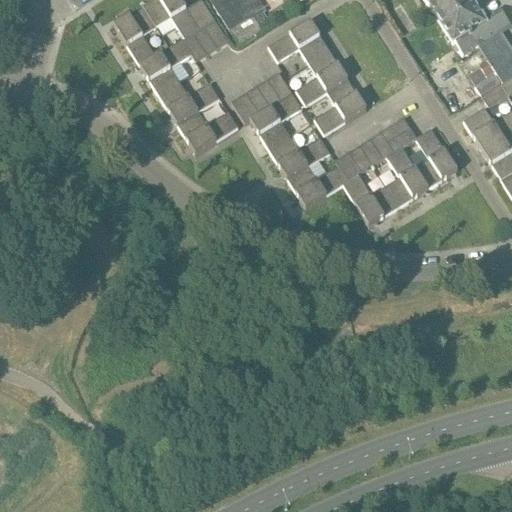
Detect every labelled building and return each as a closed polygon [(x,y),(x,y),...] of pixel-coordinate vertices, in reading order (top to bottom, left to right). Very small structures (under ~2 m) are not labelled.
[(159,0),(143,10),(156,31),(170,22),(183,42),(192,37),(203,30),(214,23),(202,3),(186,13),(178,0),(159,0)] [(208,0),(230,35),(238,47),(260,33),(253,21),(266,14),(257,0),(208,0)] [(422,0),(435,19),(451,8),(445,0),(422,0)] [(445,0),(451,8),(463,0),(445,0)] [(479,50),(488,64),(496,76),(506,69),(489,43),(510,30),(499,12),(484,21),(470,0),(463,0),(451,8),(478,50),(479,50)] [(451,8),(435,19),(453,47),(454,47),(463,60),(478,50),(451,8)] [(156,31),(143,10),(113,29),(139,70),(155,60),(142,40),(156,31)] [(214,23),(203,30),(218,52),(228,45),(214,23)] [(308,68),(329,54),(310,25),(268,51),(278,67),(299,54),(308,68)] [(203,30),(192,37),(207,59),(218,52),(203,30)] [(192,37),(183,42),(181,44),(191,60),(196,66),(207,59),(192,37)] [(181,44),(155,60),(139,70),(158,100),(179,87),(171,73),(191,60),(181,44)] [(329,54),(308,68),(317,82),(296,95),(306,111),(327,98),(348,84),(329,54)] [(502,85),(496,76),(488,64),(479,69),(487,81),(480,85),(474,76),(446,93),(457,112),(502,85)] [(496,76),(502,85),(503,87),(511,81),(511,65),(506,69),(496,76)] [(281,105),(292,98),(279,76),(268,83),(281,105)] [(511,81),(502,88),(508,98),(508,99),(509,100),(511,97),(511,81)] [(270,112),(281,105),(268,83),(256,90),(270,112)] [(348,84),(327,98),(335,111),(314,124),(324,140),(366,113),(348,84)] [(179,87),(158,100),(177,130),(198,117),(220,103),(210,87),(188,101),(179,87)] [(489,111),(508,99),(508,98),(502,88),(501,87),(481,100),(489,111)] [(259,119),(270,112),(256,90),(246,97),(259,119)] [(245,128),(250,125),(259,119),(246,97),(231,106),(245,128)] [(267,152),(288,138),(281,127),(302,113),(292,98),(281,105),(270,112),(259,119),(250,125),(267,152)] [(511,136),(511,114),(494,127),(484,112),(463,125),(482,155),(511,136)] [(198,117),(177,130),(196,159),(238,132),(228,117),(207,130),(198,117)] [(381,136),(388,146),(410,131),(404,122),(381,136)] [(402,151),(415,142),(416,141),(410,131),(388,146),(394,156),(402,151)] [(415,172),(428,193),(458,174),(431,132),(416,141),(415,142),(429,163),(415,172)] [(383,162),(386,160),(394,156),(388,146),(381,136),(371,143),(383,162)] [(511,136),(482,155),(500,184),(511,176),(511,136)] [(287,184),(309,171),(330,157),(320,141),(299,155),(288,138),(267,152),(287,184)] [(360,149),(372,169),(383,162),(371,143),(360,149)] [(348,157),(361,176),(372,169),(360,149),(348,157)] [(402,151),(394,156),(386,160),(400,182),(385,191),(399,212),(428,193),(415,172),(402,151)] [(347,185),(357,179),(361,176),(348,157),(335,165),(338,171),(347,185)] [(347,185),(338,171),(317,184),(309,171),(287,184),(306,213),(343,190),(342,188),(347,185)] [(511,176),(500,184),(511,202),(511,176)] [(357,179),(347,185),(342,188),(343,190),(369,231),(378,225),(399,212),(385,191),(371,200),(357,179)]
